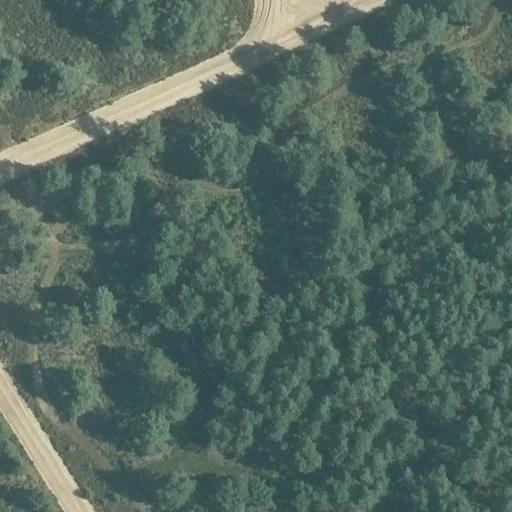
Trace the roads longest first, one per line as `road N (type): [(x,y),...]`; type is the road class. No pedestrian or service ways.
road 1 (unknown): [(290,0),(302,26),(269,45),(0,163)]
road 2 (unknown): [(83,511),(0,380)]
